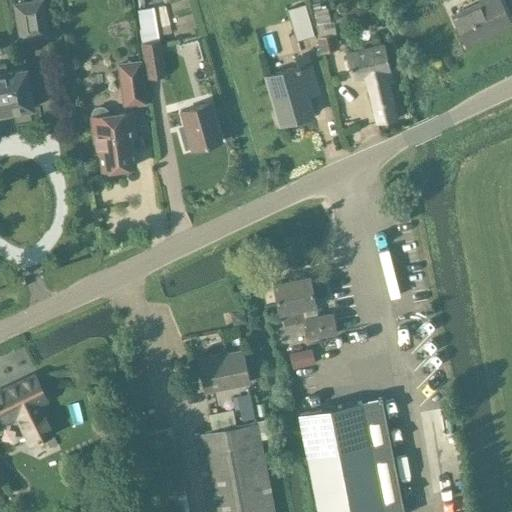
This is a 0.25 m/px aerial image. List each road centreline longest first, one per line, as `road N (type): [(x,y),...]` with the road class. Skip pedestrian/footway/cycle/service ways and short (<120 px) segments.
road 1 (tertiary): [(0,335),(511,87)]
road 2 (unknown): [(339,171),(379,315)]
